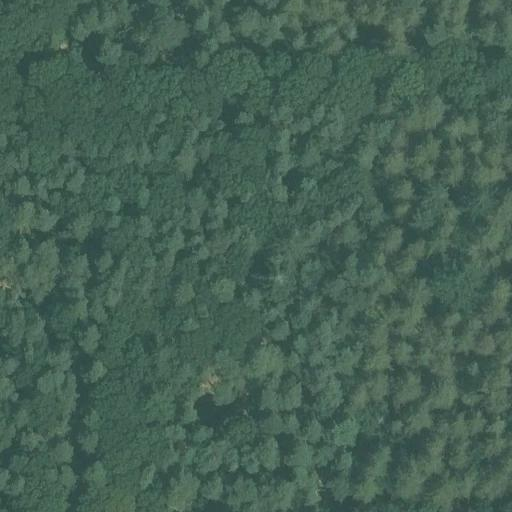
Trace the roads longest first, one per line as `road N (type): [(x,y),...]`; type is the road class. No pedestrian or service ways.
road 1 (track): [(511,90),(0,106)]
road 2 (track): [(511,501),(226,511)]
